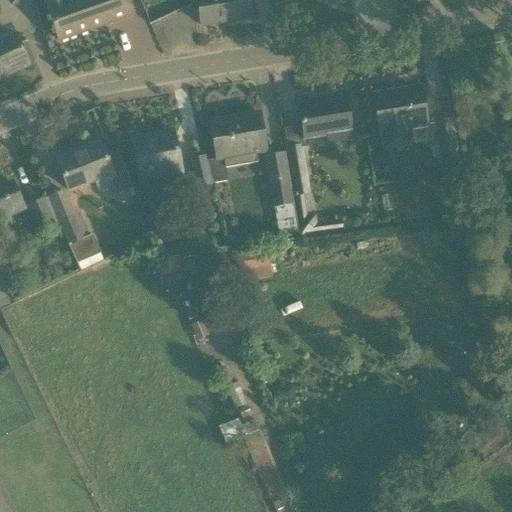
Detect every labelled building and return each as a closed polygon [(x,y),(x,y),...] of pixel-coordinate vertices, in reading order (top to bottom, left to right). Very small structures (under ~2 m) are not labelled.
[(43,0),(58,42),(131,16),(124,0),(43,0)] [(195,0),(200,27),(250,19),(247,0),(195,0)] [(0,42),(0,79),(27,67),(14,37),(0,42)] [(390,93),(373,96),(376,115),(379,134),(382,134),(384,150),(411,145),(409,130),(427,127),(424,114),(421,94),(420,88),(390,93)] [(344,99),(298,108),(304,142),(327,138),(328,145),(351,141),(344,99)] [(206,163),(205,163),(210,185),(211,185),(226,183),(224,169),(257,164),(255,155),(265,153),(262,135),(258,115),(210,123),(213,143),(216,161),(206,163)] [(458,171),(451,121),(435,124),(443,174),(458,171)] [(181,176),(172,131),(130,140),(139,184),(181,176)] [(96,192),(112,186),(116,196),(132,189),(116,153),(104,158),(100,147),(74,157),(72,153),(55,160),(69,194),(93,183),(96,192)] [(303,197),(310,195),(301,147),(285,150),(298,219),(307,217),(303,197)] [(279,240),(297,237),(283,155),(264,158),(279,240)] [(204,157),(189,161),(196,189),(211,187),(211,185),(210,185),(205,163),(206,163),(204,157)] [(0,222),(24,211),(11,184),(0,189),(0,222)] [(63,192),(47,199),(76,264),(100,254),(92,236),(88,237),(78,214),(74,215),(63,192)] [(43,243),(59,235),(44,201),(27,208),(43,243)] [(307,217),(298,219),(301,237),(340,230),(339,221),(317,224),(316,216),(307,217)] [(271,278),(267,252),(217,261),(220,277),(227,276),(229,285),(271,278)] [(193,308),(185,311),(189,320),(197,317),(193,308)] [(201,322),(190,326),(196,341),(207,336),(201,322)] [(258,431),(254,422),(238,429),(271,506),(273,505),(275,511),(294,511),(296,511),(291,498),(289,499),(259,431),(258,431)]
